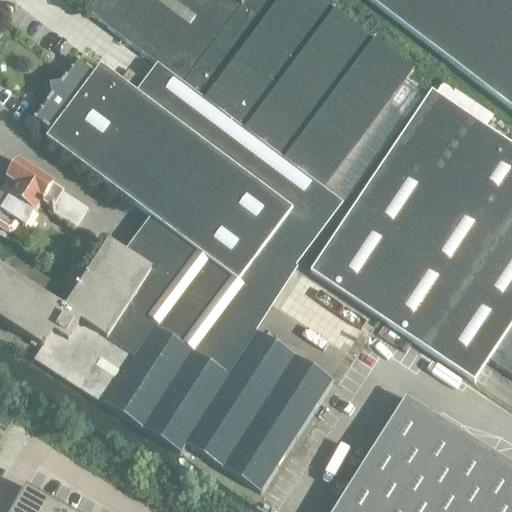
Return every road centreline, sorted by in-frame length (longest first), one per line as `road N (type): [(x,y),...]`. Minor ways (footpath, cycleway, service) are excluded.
road 1 (unknown): [(2,511),(19,480),(50,461),(152,511)]
road 2 (unknown): [(0,128),(113,226)]
